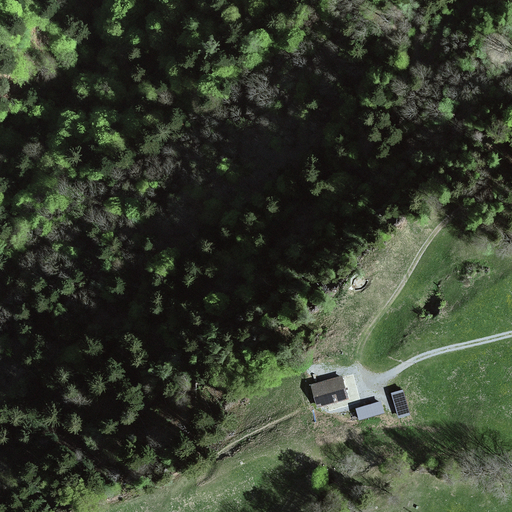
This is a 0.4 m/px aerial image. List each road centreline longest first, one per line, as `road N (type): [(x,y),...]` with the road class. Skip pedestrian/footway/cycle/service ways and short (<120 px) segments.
road 1 (track): [(473,0),(451,15),(424,68),(407,10),(325,139),(215,224),(176,233),(119,231),(0,263)]
road 2 (track): [(511,333),(429,353),(377,379),(358,364),(367,334),(436,230),(511,173)]
